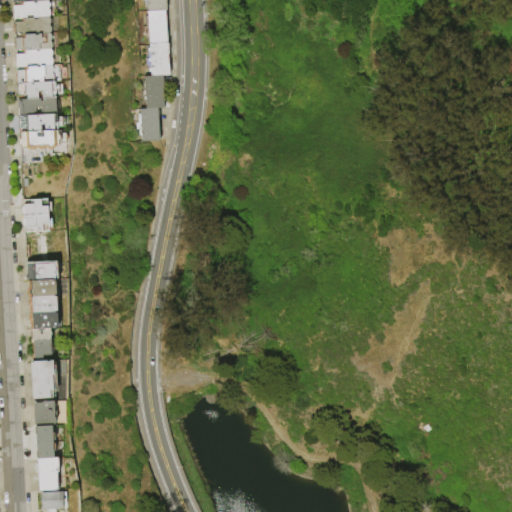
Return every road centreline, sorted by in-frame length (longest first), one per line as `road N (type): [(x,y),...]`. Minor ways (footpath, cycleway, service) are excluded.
road 1 (secondary): [(185,134),(146,368),(157,440),(184,511)]
road 2 (residential): [(0,227),(16,511)]
road 3 (secondary): [(189,0),(185,134)]
